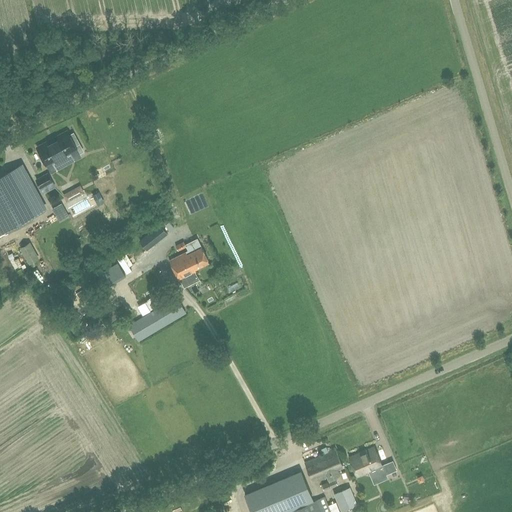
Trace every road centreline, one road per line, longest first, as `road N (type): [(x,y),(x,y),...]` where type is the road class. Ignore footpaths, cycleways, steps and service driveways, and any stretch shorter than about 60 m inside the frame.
road 1 (unclassified): [(123,511),(511,338)]
road 2 (unclassified): [(0,137),(294,0)]
road 3 (unclassified): [(511,190),(455,0)]
